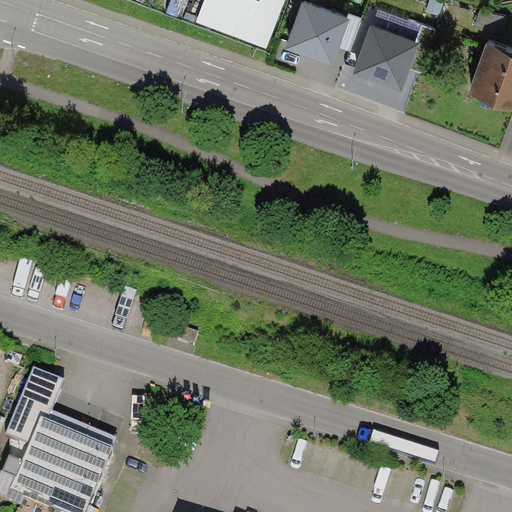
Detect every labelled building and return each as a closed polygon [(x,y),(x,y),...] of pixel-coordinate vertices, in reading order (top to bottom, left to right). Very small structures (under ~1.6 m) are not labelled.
[(202,24),(271,48),(288,0),(274,0),(265,27),(208,7),(202,24)] [(335,62),(353,15),(311,0),(309,0),(292,47),(335,62)] [(398,84),(415,39),(372,23),(355,69),(398,84)] [(511,110),(511,54),(489,46),(471,98),(511,112),(511,110)] [(199,333),(176,325),(172,336),(195,343),(199,333)] [(35,371),(4,439),(13,443),(11,463),(4,478),(15,483),(10,495),(26,503),(45,511),(91,511),(118,455),(51,426),(68,386),(35,371)] [(45,511),(26,503),(22,511),(45,511)]
